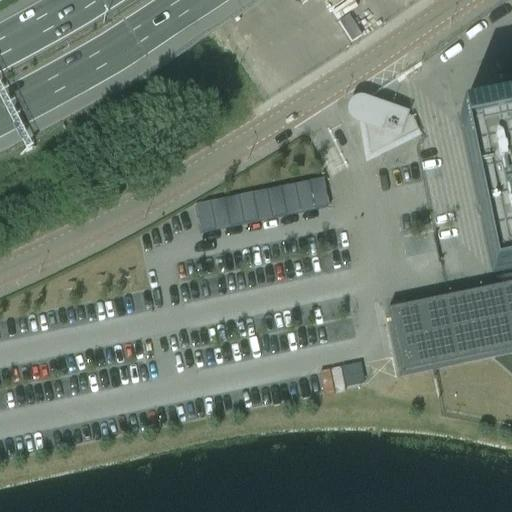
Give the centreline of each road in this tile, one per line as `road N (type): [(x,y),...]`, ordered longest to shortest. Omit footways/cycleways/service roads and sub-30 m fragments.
road 1 (tertiary): [(0,271),(207,163),(458,0)]
road 2 (motorway): [(0,112),(193,0)]
